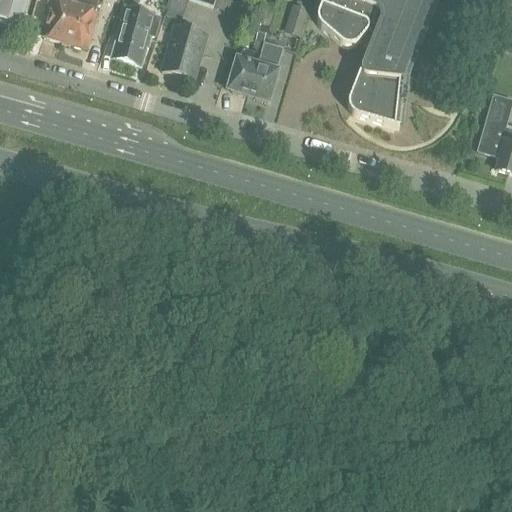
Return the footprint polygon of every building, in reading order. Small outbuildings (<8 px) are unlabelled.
[(29,0),(1,0),(0,5),(0,29),(19,35),(29,0)] [(42,41),(62,46),(67,28),(71,29),(78,0),(49,0),(44,20),(48,21),(42,41)] [(67,28),(62,46),(85,53),(95,16),(94,16),(98,4),(85,0),(78,0),(71,29),(67,28)] [(216,0),(189,0),(214,9),(216,0)] [(323,0),(317,18),(316,20),(316,21),(316,23),(317,25),(317,26),(318,28),(319,30),(320,31),(340,48),(342,49),(343,50),(345,50),(347,51),(348,51),(350,51),(352,50),(354,49),(355,48),(357,47),(358,46),(361,43),(369,50),(348,104),(347,105),(347,107),(347,108),(348,110),(348,112),(349,113),(350,115),(351,116),(352,118),(354,119),(355,120),(357,120),(398,132),(398,131),(394,130),(400,79),(430,2),(430,0),(323,0)] [(256,25),(268,29),(274,11),(262,7),(256,25)] [(284,36),(301,41),(309,12),(292,7),(284,36)] [(158,22),(131,15),(127,31),(120,30),(112,61),(140,69),(145,51),(148,51),(151,39),(154,40),(158,22)] [(260,56),(268,31),(258,28),(250,53),(260,56)] [(174,30),(161,75),(193,84),(206,39),(174,30)] [(263,46),(260,58),(247,98),(255,100),(256,104),(261,106),(264,103),(267,104),(282,52),(263,46)] [(247,98),(260,58),(241,52),(238,64),(237,64),(228,93),(231,93),(232,97),(238,99),(240,96),(247,98)] [(494,173),(511,177),(511,133),(511,129),(511,108),(504,106),(497,129),(503,131),(499,143),(494,160),(498,161),(494,173)] [(54,285),(58,274),(45,269),(41,279),(54,285)]
